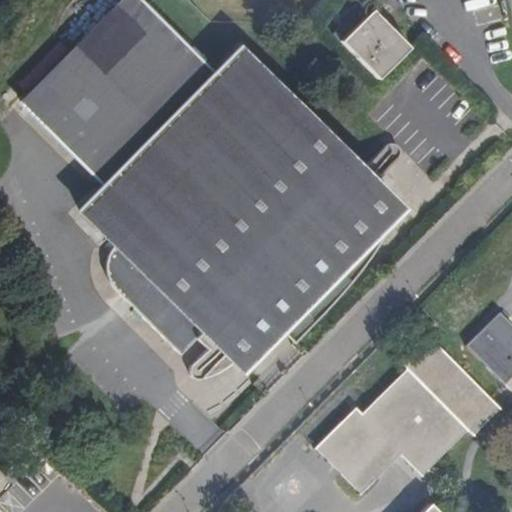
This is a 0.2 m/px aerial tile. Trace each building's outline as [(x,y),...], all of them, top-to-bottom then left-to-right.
[(204,383),(228,359),(235,365),(237,365),(255,353),(262,346),(276,331),(281,326),(300,345),(319,325),(332,310),(341,299),(352,285),(360,274),(370,260),(377,249),(383,238),(390,226),(395,216),(398,211),(375,188),(401,162),(402,160),(403,158),(403,156),(403,154),(402,152),(400,150),(398,148),(396,148),(394,147),(392,148),(389,148),(387,151),(381,157),(363,175),(349,163),(240,54),(239,55),(242,59),(223,78),(221,75),(219,77),(221,80),(218,83),(187,52),(134,0),(132,0),(132,1),(134,3),(121,16),(118,13),(117,14),(119,17),(102,36),(99,33),(98,34),(100,37),(82,56),(79,53),(78,54),(81,56),(63,75),(60,73),(59,74),(61,76),(42,95),(40,93),(38,94),(41,97),(27,110),(25,108),(24,109),(33,118),(80,164),(108,193),(105,197),(102,194),(101,195),(103,198),(85,217),(82,214),(80,215),(115,250),(112,255),(110,258),(108,261),(107,264),(106,267),(105,271),(105,275),(105,279),(106,282),(107,286),(110,290),(115,295),(125,306),(180,361),(196,345),(206,355),(189,373),(188,374),(188,376),(188,378),(189,380),(190,382),(193,384),(195,385),(197,385),(198,385),(200,385),(202,384),(204,383)] [(355,26),(347,18),(332,34),(377,79),(409,49),(370,11),(355,26)] [(503,384),(511,374),(511,327),(497,313),(465,345),(503,384)] [(297,347),(300,345),(281,326),(276,331),(295,350),(297,347)] [(499,408),(427,336),(399,363),(405,369),(361,414),(354,407),(313,447),(359,493),(398,454),(421,475),(440,456),(466,430),(472,435),(499,408)] [(305,363),(309,359),(297,347),(295,350),(294,351),(305,363)] [(511,392),(511,374),(503,384),(511,392)] [(259,396),(266,403),(270,399),(258,387),(255,390),(259,396)] [(437,511),(429,503),(419,511),(437,511)]
